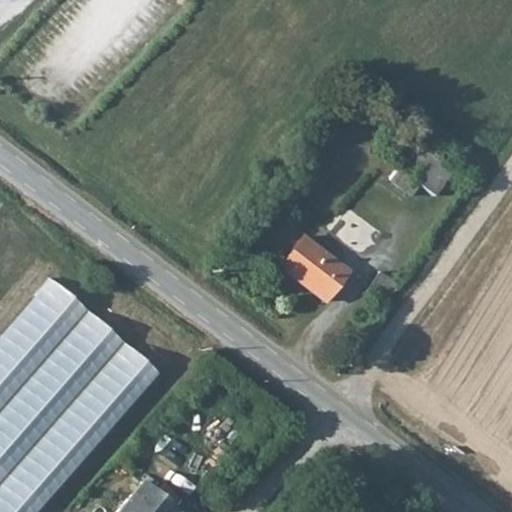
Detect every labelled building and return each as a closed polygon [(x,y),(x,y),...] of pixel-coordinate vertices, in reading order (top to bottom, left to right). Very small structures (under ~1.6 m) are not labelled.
[(451,167),(430,152),(425,158),(415,151),(402,170),(397,166),(387,180),(409,194),(418,182),(433,192),(451,167)] [(325,301),(347,273),(305,241),(283,269),(325,301)] [(367,293),(384,305),(399,284),(381,272),(367,293)] [(0,511),(29,511),(151,374),(47,283),(0,335),(0,511)] [(180,511),(145,482),(119,511),(180,511)]
